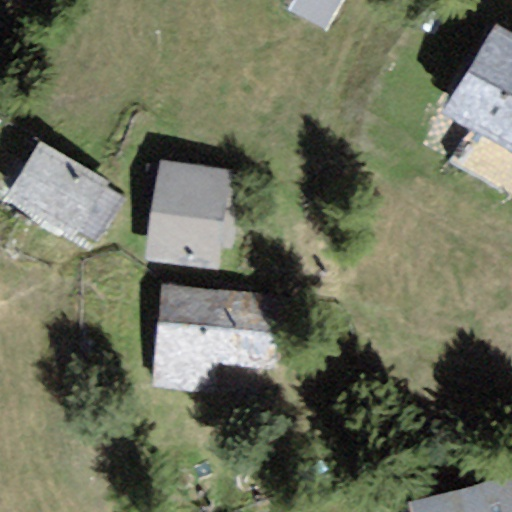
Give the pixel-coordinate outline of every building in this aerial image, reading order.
[(511,153),(511,48),(476,30),(433,114),(511,153)] [(74,236),(104,182),(32,143),(2,197),(74,236)] [(214,270),(225,169),(151,161),(139,262),(214,270)] [(273,410),(287,299),(157,283),(144,394),(273,410)] [(511,511),(511,473),(401,490),(404,511),(511,511)]
